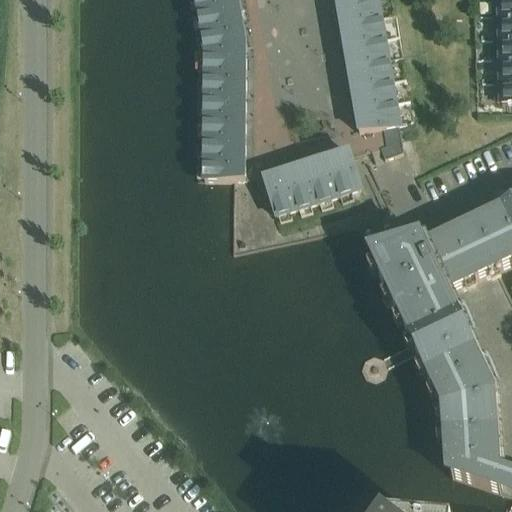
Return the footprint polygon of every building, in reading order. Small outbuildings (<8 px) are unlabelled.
[(239,4),(238,0),(196,0),(198,5),(199,11),(239,4)] [(223,0),(237,64),(234,184),(265,184),(287,177),(308,170),(328,164),(350,157),(352,162),(387,150),(384,133),(363,3),(362,0),(223,0)] [(511,0),(496,0),(496,2),(496,21),(501,21),(511,20),(511,0)] [(242,25),(239,4),(199,11),(200,15),(201,26),(202,32),(242,25)] [(496,21),(497,40),(497,43),(501,43),(511,42),(511,20),(501,21),(496,21)] [(205,48),(206,53),(247,50),(242,25),(202,32),(203,37),(205,48)] [(511,42),(501,43),(497,43),(497,45),(497,64),(502,64),(511,63),(511,42)] [(206,75),(246,75),(247,50),(206,53),(206,59),(206,69),(206,75)] [(497,64),(498,84),(498,86),(502,86),(511,85),(511,63),(502,64),(497,64)] [(206,97),(246,97),(246,75),(206,75),(206,81),(206,91),(206,97)] [(498,86),(498,88),(498,106),(503,106),(503,108),(511,107),(511,85),(502,86),(498,86)] [(206,118),(246,119),(246,97),(206,97),(206,102),(206,113),(206,118)] [(205,135),(205,140),(246,140),(246,119),(206,118),(205,124),(205,135)] [(400,131),(384,133),(387,150),(382,152),(386,165),(405,158),(400,131)] [(246,140),(205,140),(205,145),(205,156),(205,162),(246,162),(246,140)] [(328,164),(340,202),(346,201),(356,197),(362,195),(352,162),(350,157),(328,164)] [(246,162),(205,162),(205,168),(205,178),(205,184),(246,185),(246,162)] [(340,202),(328,164),(308,170),(320,209),(325,207),(336,204),(340,202)] [(308,170),(287,177),(299,215),(304,214),(314,211),(320,209),(308,170)] [(299,215),(287,177),(265,184),(270,200),(278,222),(283,220),(293,217),(299,215)] [(384,278),(382,278),(380,280),(400,322),(409,341),(413,350),(424,374),(443,413),(447,463),(451,463),(452,480),(503,497),(504,497),(503,487),(497,399),(474,350),(471,344),(469,345),(461,328),(456,319),(447,300),(511,269),(511,208),(507,211),(425,250),(422,246),(422,245),(378,266),(384,278)]
